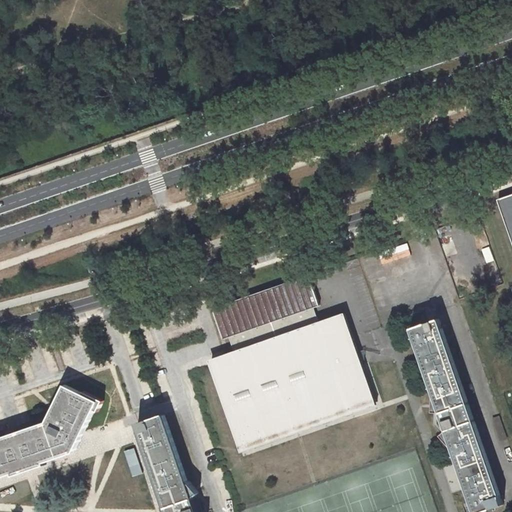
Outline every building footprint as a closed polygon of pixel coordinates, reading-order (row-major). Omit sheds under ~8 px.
[(511,194),(498,200),(511,238),(511,194)] [(406,243),(377,251),(380,263),(409,254),(406,243)] [(488,246),(480,248),(485,263),(492,261),(488,246)] [(87,267),(89,273),(99,270),(97,264),(87,267)] [(314,308),(320,306),(309,275),(261,292),(213,309),(224,339),(230,337),(235,352),(238,351),(238,353),(239,355),(211,365),(240,448),(240,449),(242,447),(254,448),(256,448),(254,443),(256,443),(268,444),(270,443),(268,439),(270,438),(281,439),(283,438),(282,434),(283,433),(295,434),(297,433),(295,429),(297,428),(309,429),(311,429),(309,424),(311,424),(322,425),(324,424),(323,420),(324,419),(336,420),(338,419),(336,415),(338,414),(350,415),(351,415),(377,406),(375,400),(369,382),(367,374),(364,366),(362,359),(357,347),(354,339),(354,337),(352,332),(347,333),(346,331),(345,330),(343,329),(342,328),(340,328),(339,328),(337,328),(336,324),(334,318),(319,323),(314,308)] [(346,313),(334,318),(336,324),(337,328),(339,328),(340,328),(342,328),(343,329),(345,330),(346,331),(347,333),(352,332),(346,313)] [(438,330),(443,328),(439,319),(434,320),(438,330)] [(468,402),(443,328),(438,330),(434,320),(413,328),(436,395),(434,395),(434,404),(438,403),(439,403),(442,412),(444,420),(448,430),(451,438),(450,438),(447,441),(452,447),(454,447),(458,458),(476,511),(481,511),(499,506),(496,496),(501,495),(475,421),(475,420),(472,421),(469,412),(472,412),(468,402)] [(85,391),(84,394),(66,385),(48,422),(33,427),(1,438),(0,438),(0,477),(14,473),(14,476),(23,473),(22,470),(29,468),(36,465),(37,468),(46,465),(45,462),(75,452),(81,438),(85,431),(95,409),(99,411),(104,401),(85,391)] [(474,400),(468,402),(472,412),(469,412),(472,421),(475,420),(475,421),(481,419),(474,400)] [(438,403),(434,404),(434,408),(433,412),(442,412),(439,403),(438,403)] [(188,480),(165,414),(142,422),(146,431),(141,433),(166,507),(168,511),(199,511),(198,508),(194,497),(191,489),(192,489),(194,488),(191,479),(188,480)] [(500,442),(508,439),(499,416),(492,418),(500,442)] [(141,433),(146,431),(142,422),(138,423),(139,429),(141,433)] [(448,430),(441,435),(444,438),(447,441),(450,438),(451,438),(448,430)] [(134,448),(124,451),(133,477),(143,473),(134,448)] [(192,489),(191,489),(194,497),(201,492),(194,488),(192,489)] [(499,506),(504,504),(501,495),(496,496),(499,506)]
